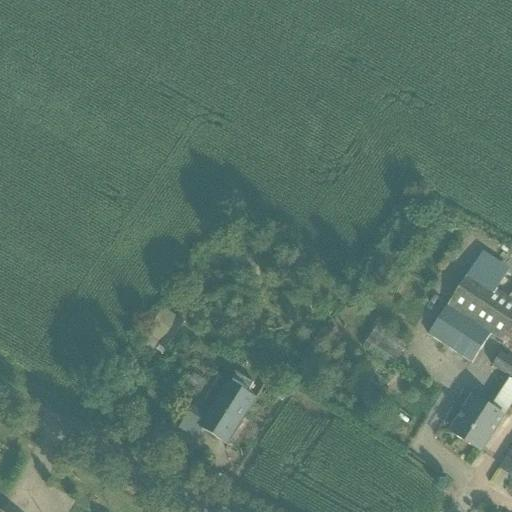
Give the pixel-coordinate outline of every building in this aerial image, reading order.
[(511,277),(480,257),(429,337),(471,365),(491,335),(511,348),(511,277)] [(177,319),(162,308),(144,335),(159,345),(177,319)] [(402,336),(410,323),(390,311),(381,324),(402,336)] [(392,367),(406,345),(377,327),(363,349),(392,367)] [(449,433),(481,453),(504,418),(503,418),(511,403),(511,361),(500,354),(491,368),(506,377),(486,407),(472,398),(472,399),(471,398),(449,433)] [(209,402),(214,406),(207,418),(192,408),(178,428),(195,439),(201,429),(227,446),(255,401),(245,395),(252,384),(236,373),(230,383),(224,379),(209,402)] [(175,434),(164,428),(152,448),(162,454),(175,434)] [(511,448),(500,468),(511,476),(511,448)]
